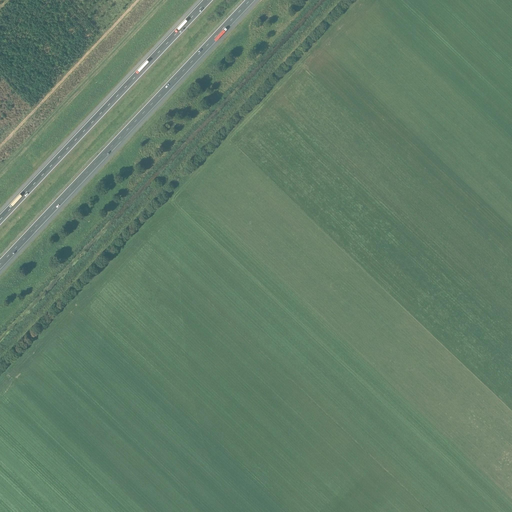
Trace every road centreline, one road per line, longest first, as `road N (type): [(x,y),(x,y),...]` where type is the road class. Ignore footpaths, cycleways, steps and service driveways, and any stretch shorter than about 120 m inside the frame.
road 1 (motorway): [(0,264),(250,0)]
road 2 (motorway): [(208,0),(0,220)]
